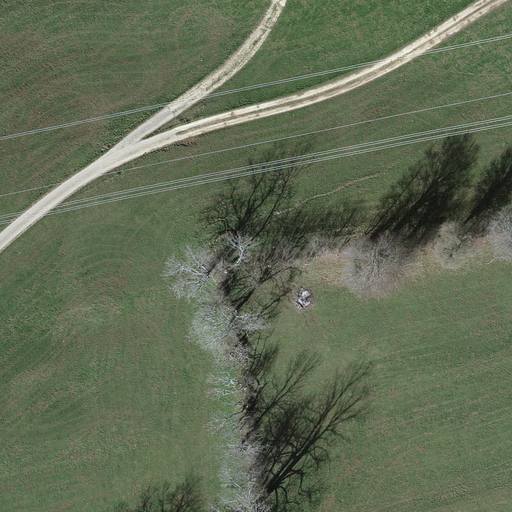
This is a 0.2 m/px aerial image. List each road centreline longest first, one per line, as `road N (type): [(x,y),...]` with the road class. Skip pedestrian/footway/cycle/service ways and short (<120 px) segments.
road 1 (track): [(500,0),(336,87),(106,161),(231,67),(279,0)]
road 2 (unclassified): [(106,161),(0,246)]
